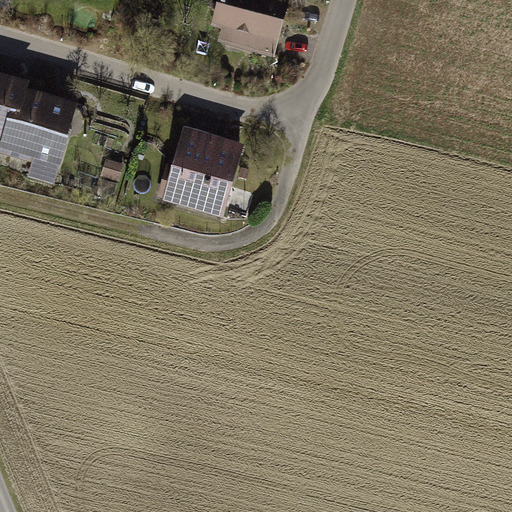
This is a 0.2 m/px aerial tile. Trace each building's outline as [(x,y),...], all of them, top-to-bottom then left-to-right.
[(235,0),(218,0),(207,33),(220,38),(217,49),(275,68),(294,13),(256,0),(250,0),(249,5),(235,0)] [(0,142),(13,147),(30,91),(33,84),(0,73),(0,142)] [(89,110),(30,91),(13,147),(8,163),(24,168),(27,158),(39,162),(33,181),(58,188),(72,144),(78,146),(89,110)] [(243,153),(182,136),(170,176),(162,173),(153,205),(222,224),(243,153)] [(174,412),(93,393),(80,449),(162,467),(174,412)]
